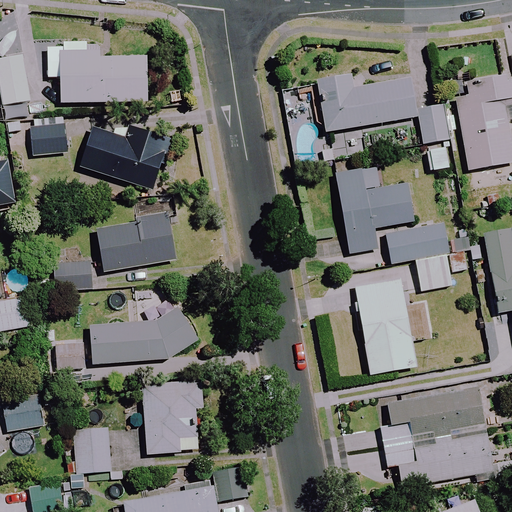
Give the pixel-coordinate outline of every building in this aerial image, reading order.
[(61,50),(47,50),(47,78),(61,78),(62,106),(147,104),(146,57),(98,58),(98,44),(60,44),(61,50)] [(29,102),(22,58),(0,61),(0,94),(2,107),(29,102)] [(511,82),(505,83),(504,76),(480,80),(481,83),(454,87),(466,172),(511,165),(511,158),(507,122),(511,121),(511,82)] [(360,129),(415,119),(409,81),(353,91),(351,77),(314,83),(323,136),(333,134),(338,161),(365,156),(360,129)] [(447,142),(443,109),(417,113),(422,146),(447,142)] [(65,156),(63,126),(30,128),(32,158),(65,156)] [(173,143),(117,126),(113,136),(91,130),(79,169),(153,192),(161,167),(166,168),(173,143)] [(445,147),(424,150),(428,175),(449,171),(445,147)] [(365,193),(361,172),(334,176),(346,256),(378,251),(374,230),(412,224),(407,186),(365,193)] [(174,262),(167,219),(95,232),(103,275),(174,262)] [(441,234),(439,223),(385,233),(391,266),(414,262),(419,293),(455,287),(453,276),(468,273),(461,231),(441,234)] [(511,233),(482,239),(497,316),(511,313),(511,315),(511,233)] [(54,263),(54,282),(34,282),(34,293),(54,294),(91,294),(91,263),(54,263)] [(403,308),(398,281),(353,289),(369,377),(415,369),(411,343),(432,339),(426,304),(403,308)] [(0,333),(31,326),(24,298),(0,304),(0,333)] [(199,342),(182,313),(158,323),(109,327),(112,366),(161,364),(199,342)] [(83,371),(83,346),(55,345),(55,370),(83,371)] [(202,409),(201,384),(143,387),(146,455),(197,452),(195,410),(202,409)] [(384,450),(487,433),(480,389),(388,405),(391,425),(380,427),(384,450)] [(40,393),(0,400),(6,435),(46,428),(40,393)] [(109,473),(106,431),(73,433),(74,454),(69,454),(71,476),(109,473)] [(487,433),(384,450),(387,468),(396,467),(400,489),(494,473),(487,433)] [(511,476),(511,462),(496,466),(498,479),(511,476)] [(246,499),(241,470),(213,475),(214,486),(190,490),(191,493),(122,504),(123,511),(215,511),(215,504),(246,499)] [(69,511),(66,484),(31,488),(32,511),(69,511)] [(477,511),(473,501),(446,511),(477,511)]
